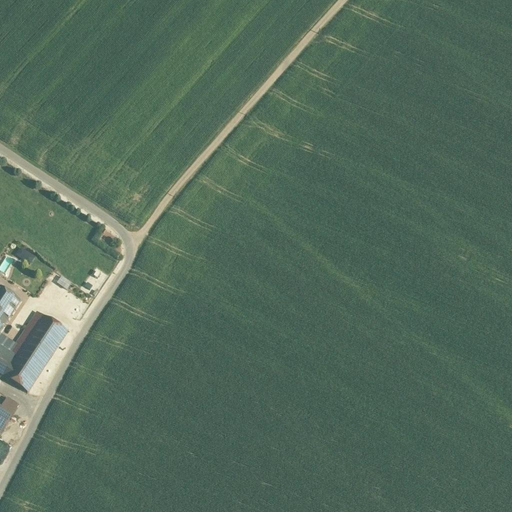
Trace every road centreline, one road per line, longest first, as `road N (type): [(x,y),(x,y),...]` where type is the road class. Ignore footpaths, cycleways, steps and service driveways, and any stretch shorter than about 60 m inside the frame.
road 1 (unclassified): [(0,490),(134,244),(0,145)]
road 2 (track): [(134,244),(361,0)]
